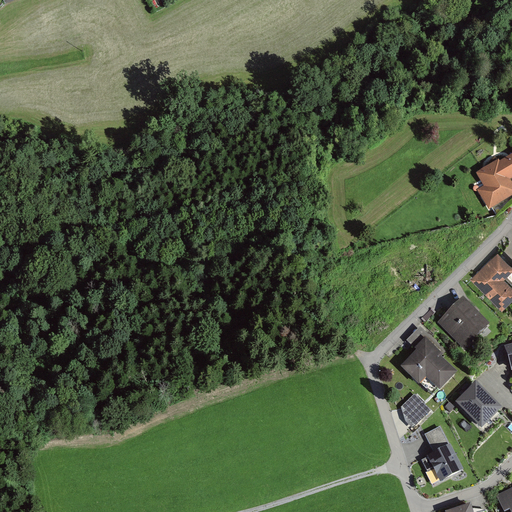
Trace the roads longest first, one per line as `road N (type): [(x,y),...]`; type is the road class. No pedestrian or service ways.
road 1 (residential): [(511,218),(371,362),(415,505),(488,488),(511,463)]
road 2 (track): [(402,463),(247,511)]
